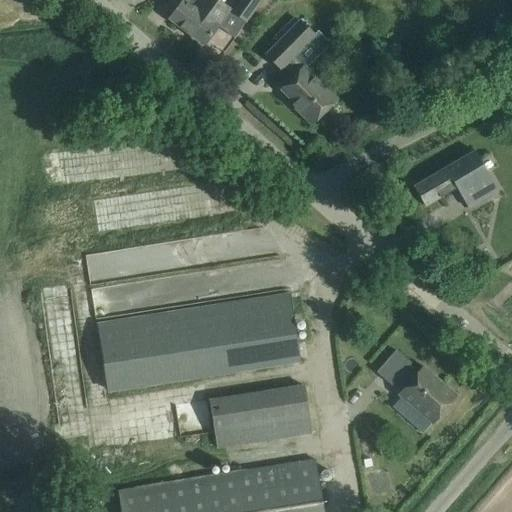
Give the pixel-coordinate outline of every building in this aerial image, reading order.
[(245,21),(229,9),(216,0),(184,0),(170,19),(204,44),(218,25),(233,37),(245,21)] [(236,0),(229,9),(230,9),(245,21),(260,0),(236,0)] [(337,99),(323,85),(304,66),(294,57),(315,35),(300,21),(266,55),(281,70),(284,67),(294,77),(281,90),(301,110),(299,113),(311,125),(337,99)] [(148,151),(54,158),(56,182),(76,181),(77,184),(85,183),(84,179),(149,175),(148,151)] [(475,151),(414,187),(425,206),(456,188),(468,208),(498,191),(475,151)] [(289,294),(97,324),(107,390),(300,360),(299,350),(289,294)] [(431,423),(432,424),(457,396),(455,394),(455,390),(447,384),(444,384),(423,367),(418,372),(409,364),(410,363),(396,351),(378,372),(392,384),(396,379),(405,387),(399,395),(412,407),(415,404),(433,420),(431,423)] [(217,448),(292,436),(312,433),(304,386),(209,402),(217,448)] [(173,417),(148,421),(151,436),(175,432),(173,417)] [(121,511),(323,511),(316,460),(118,492),(121,511)]
